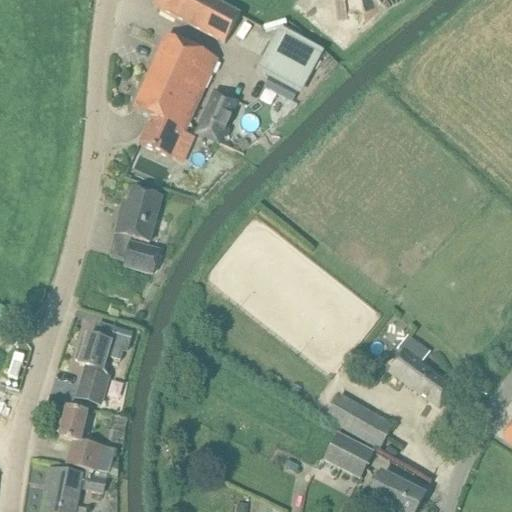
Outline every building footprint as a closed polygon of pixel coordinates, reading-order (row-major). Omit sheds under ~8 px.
[(239,16),(209,0),(156,0),(153,6),(224,44),(239,16)] [(280,30),(259,69),(280,81),(300,91),(303,93),(308,83),(314,72),(321,58),(324,53),(280,30)] [(185,134),(217,61),(166,38),(133,111),(151,119),(139,146),(171,160),(183,133),(185,134)] [(280,81),(273,94),(292,104),(300,91),(280,81)] [(215,94),(197,135),(218,144),(236,103),(215,94)] [(162,199),(151,196),(132,191),(124,219),(120,217),(115,235),(149,245),(162,199)] [(152,273),(157,252),(130,244),(124,265),(152,273)] [(133,333),(113,328),(113,329),(99,325),(94,339),(87,337),(83,352),(78,350),(75,362),(80,363),(79,366),(88,368),(83,387),(81,387),(77,399),(100,405),(108,377),(102,371),(106,358),(120,362),(124,350),(128,351),(133,333)] [(430,354),(413,342),(409,339),(400,351),(405,354),(391,374),(439,409),(453,390),(421,366),(430,354)] [(326,422),(325,422),(332,426),(336,428),(352,437),(366,412),(340,397),(326,422)] [(57,409),(53,425),(62,427),(59,439),(72,442),(66,467),(85,472),(97,475),(97,474),(107,476),(109,477),(113,464),(116,453),(103,449),(80,443),(87,415),(86,415),(66,410),(66,411),(57,409)] [(337,435),(323,464),(360,483),(374,454),(337,435)] [(287,462),(285,468),(295,473),(297,467),(287,462)] [(73,511),(81,478),(70,476),(50,472),(48,485),(52,485),(46,511),(73,511)] [(87,477),(83,492),(104,497),(107,482),(87,477)] [(416,511),(424,498),(395,483),(394,486),(381,480),(363,511),(365,511),(416,511)]
